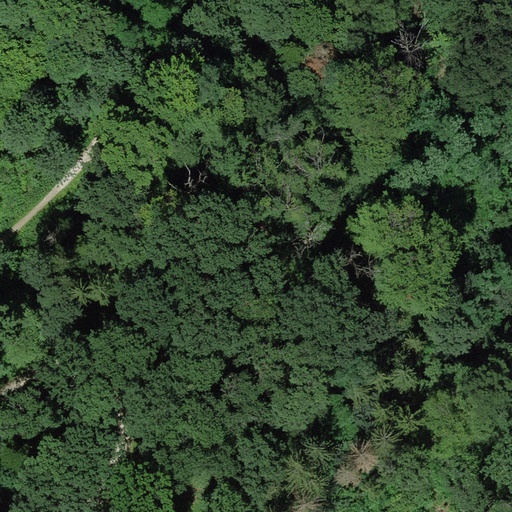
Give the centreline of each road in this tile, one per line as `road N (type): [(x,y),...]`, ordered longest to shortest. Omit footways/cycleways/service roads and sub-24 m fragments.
road 1 (track): [(200,0),(58,182),(0,238)]
road 2 (track): [(0,395),(53,365),(83,363),(117,376),(137,406),(136,451),(94,511)]
